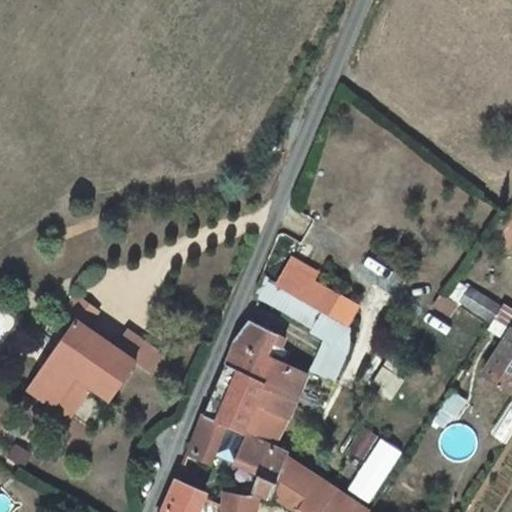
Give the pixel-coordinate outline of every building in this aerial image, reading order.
[(291,259),(279,282),(317,304),(329,311),(348,323),(360,302),(329,285),(291,259)] [(488,324),(499,307),(469,288),(459,306),(488,324)] [(73,321),(83,327),(94,311),(74,297),(58,319),(70,327),(73,321)] [(348,323),(329,311),(317,332),(328,339),(350,352),(357,341),(348,323)] [(272,334),(251,320),(231,367),(264,383),(274,355),(267,349),(272,334)] [(110,401),(135,364),(133,362),(112,349),(83,327),(73,321),(70,327),(28,390),(55,407),(56,406),(72,417),(90,387),(110,401)] [(507,389),(511,381),(511,328),(507,325),(478,372),(507,389)] [(112,349),(133,362),(145,346),(125,332),(112,349)] [(350,352),(328,339),(311,368),(334,381),(350,352)] [(274,355),(264,383),(294,396),(306,372),(274,355)] [(264,383),(231,367),(209,415),(230,427),(247,433),(264,383)] [(294,396),(264,383),(247,433),(270,446),(282,422),(294,396)] [(291,457),(304,434),(282,422),(270,446),(288,455),(291,457)] [(353,430),(354,454),(369,453),(367,429),(353,430)] [(341,454),(304,434),(291,457),(326,479),(341,454)] [(177,477),(172,489),(205,505),(223,450),(194,437),(182,466),(177,477)] [(273,509),(277,502),(288,455),(270,446),(256,491),(255,501),(273,509)] [(291,457),(288,455),(277,502),(291,511),(365,511),(366,511),(325,481),(326,479),(291,457)] [(234,480),(227,502),(254,508),(255,501),(256,491),(234,480)] [(202,511),(205,505),(172,489),(162,511),(202,511)] [(253,511),(254,508),(227,502),(226,504),(226,506),(225,511),(253,511)]
